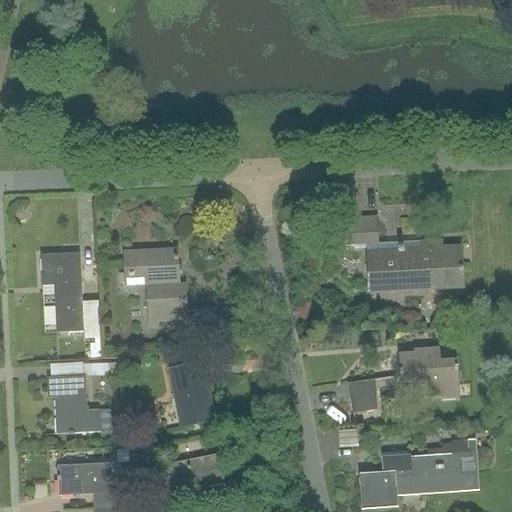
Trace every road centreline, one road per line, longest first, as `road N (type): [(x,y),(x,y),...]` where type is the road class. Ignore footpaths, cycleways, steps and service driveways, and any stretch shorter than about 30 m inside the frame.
road 1 (residential): [(320,511),(255,172)]
road 2 (residential): [(255,172),(511,156)]
road 3 (residential): [(255,172),(0,180)]
